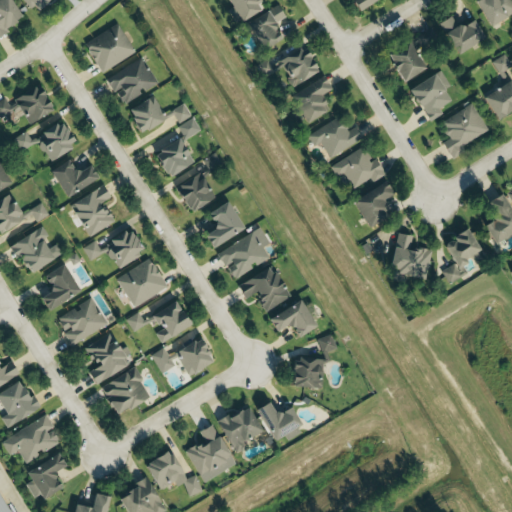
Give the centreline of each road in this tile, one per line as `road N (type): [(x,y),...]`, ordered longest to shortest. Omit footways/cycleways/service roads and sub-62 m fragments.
road 1 (residential): [(249,365),(44,42)]
road 2 (residential): [(311,0),(434,196)]
road 3 (residential): [(100,456),(0,297)]
road 4 (residential): [(249,365),(100,456)]
